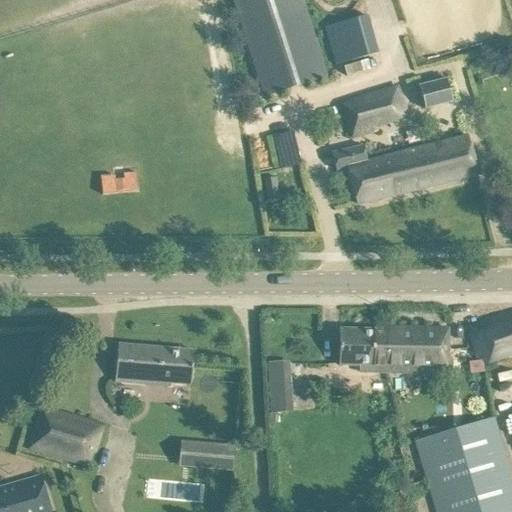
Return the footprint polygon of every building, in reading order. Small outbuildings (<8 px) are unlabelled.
[(233,0),(265,96),(326,76),(301,0),(233,0)] [(419,85),(425,109),(453,102),(447,78),(419,85)] [(377,129),(376,128),(392,122),(392,121),(407,116),(396,86),(360,97),(341,104),(351,136),(377,129)] [(295,131),(272,135),(279,167),(301,163),(295,131)] [(467,136),(367,162),(363,146),(332,154),(336,171),(347,168),(357,204),(477,174),(467,136)] [(136,174),(124,175),(124,179),(114,180),(114,176),(101,177),(103,195),(137,191),(136,174)] [(264,179),(267,201),(279,199),(276,177),(264,179)] [(479,360),(483,373),(511,364),(511,313),(467,325),(475,357),(479,360)] [(385,365),(386,328),(373,328),(373,330),(339,330),(339,365),(368,365),(368,371),(374,371),(374,364),(385,365)] [(447,330),(386,328),(385,365),(446,366),(447,330)] [(115,381),(170,385),(171,383),(191,384),(193,351),(118,345),(115,381)] [(267,364),(270,413),(288,412),(285,363),(267,364)] [(29,448),(90,466),(102,425),(41,407),(29,448)] [(415,442),(436,511),(511,511),(511,479),(494,418),(415,442)] [(232,445),(194,442),(192,468),(231,471),(232,445)] [(0,511),(49,511),(40,478),(0,489),(0,511)]
